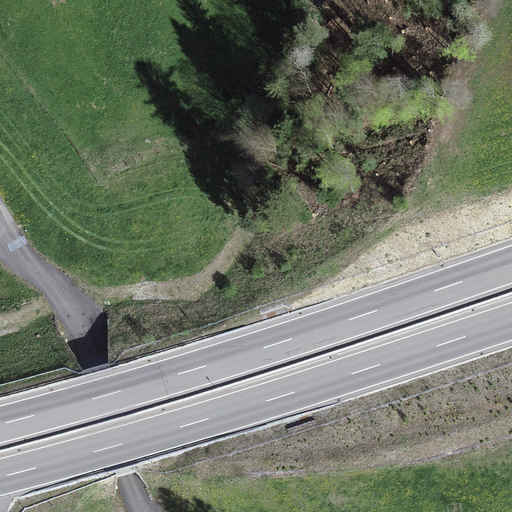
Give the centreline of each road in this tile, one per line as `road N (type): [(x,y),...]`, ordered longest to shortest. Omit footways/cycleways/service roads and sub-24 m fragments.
road 1 (motorway): [(511,263),(246,353),(0,423)]
road 2 (motorway): [(0,476),(511,320)]
road 3 (track): [(148,511),(127,474),(96,362),(73,313),(0,234)]
